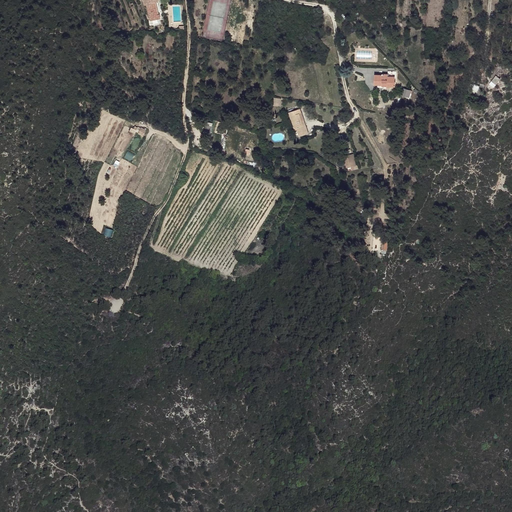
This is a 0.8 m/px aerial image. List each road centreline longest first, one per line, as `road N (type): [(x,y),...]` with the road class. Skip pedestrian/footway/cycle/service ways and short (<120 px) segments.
road 1 (track): [(186,146),(117,298),(136,312),(136,329),(99,342),(72,365),(49,422)]
road 2 (track): [(381,218),(386,164),(347,96),(331,14),(291,0)]
